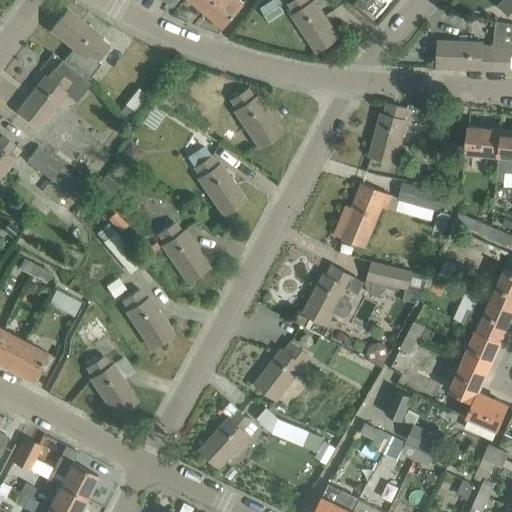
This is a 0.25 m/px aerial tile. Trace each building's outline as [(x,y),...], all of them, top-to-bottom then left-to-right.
[(192,0),(205,10),(213,0),(192,0)] [(213,0),(205,10),(224,26),(244,1),(243,0),(213,0)] [(275,0),(271,0),(260,8),(269,21),(283,12),(275,0)] [(300,10),(293,15),(317,51),(338,37),(314,0),(312,2),(310,0),(294,0),(294,1),(300,10)] [(511,0),(504,0),(500,5),(511,15),(511,0)] [(78,65),(98,81),(107,70),(96,61),(108,45),(99,39),(101,36),(67,10),(51,30),(85,56),(78,65)] [(511,23),(495,20),(493,45),(511,46),(511,45),(511,23)] [(511,46),(493,45),(483,45),(483,42),(458,41),(438,41),(437,66),(510,69),(511,49),(511,46)] [(61,60),(47,78),(45,76),(18,111),(33,123),(37,126),(64,92),(75,102),(91,84),(77,72),(61,60)] [(138,86),(126,103),(139,112),(151,95),(138,86)] [(247,89),(235,97),(241,105),(234,110),(248,130),(259,147),(280,132),(256,96),(253,98),(247,89)] [(401,107),(387,103),(384,114),(381,113),(370,155),(395,162),(406,120),(398,118),(401,107)] [(132,122),(138,114),(125,104),(119,111),(132,122)] [(433,111),(432,120),(444,120),(444,111),(433,111)] [(498,155),(500,129),(468,126),(465,152),(498,155)] [(511,130),(500,129),(498,155),(499,155),(497,179),(504,179),(505,171),(511,172),(511,130)] [(2,135),(0,138),(0,173),(20,148),(2,135)] [(38,146),(26,161),(50,180),(42,189),(58,202),(69,187),(85,199),(93,190),(38,146)] [(202,160),(196,151),(186,158),(198,178),(223,214),(244,199),(219,163),(216,165),(210,155),(202,160)] [(443,188),(442,192),(403,181),(398,199),(438,210),(439,207),(451,210),(454,190),(443,188)] [(363,183),(351,212),(345,210),(336,233),(364,244),(380,205),(385,207),(390,194),(381,191),(363,183)] [(121,232),(129,224),(116,211),(108,219),(121,232)] [(445,238),(451,215),(442,213),(436,235),(445,238)] [(488,236),(492,227),(476,220),(472,229),(488,236)] [(121,239),(116,233),(108,223),(97,233),(110,248),(130,272),(142,262),(122,238),(121,239)] [(181,233),(175,224),(157,236),(163,245),(187,281),(208,266),(184,230),(181,233)] [(488,236),(507,245),(511,235),(492,227),(488,236)] [(449,256),(459,234),(452,231),(442,253),(449,256)] [(511,254),(501,249),(479,298),(489,302),(490,300),(511,309),(511,254)] [(32,275),(38,264),(24,257),(19,268),(32,275)] [(385,290),(385,287),(399,291),(400,287),(406,289),(403,299),(402,299),(395,312),(407,319),(430,276),(413,272),(413,271),(372,260),(366,284),(369,294),(377,296),(385,290)] [(438,276),(449,281),(456,267),(445,261),(438,276)] [(32,275),(45,282),(51,272),(38,264),(32,275)] [(349,274),(332,265),(326,274),(324,273),(303,312),(325,323),(332,310),(343,316),(349,314),(353,306),(351,300),(340,295),(344,286),(358,293),(364,282),(349,274)] [(118,276),(106,285),(115,296),(127,287),(118,276)] [(449,281),(438,276),(431,289),(441,295),(449,281)] [(73,316),(80,302),(56,289),(49,302),(73,316)] [(140,289),(127,298),(133,308),(127,312),(151,347),(172,333),(148,297),(146,299),(140,289)] [(479,298),(473,311),(469,309),(462,324),(476,331),(500,342),(511,315),(511,309),(490,300),(489,302),(479,298)] [(106,354),(121,341),(96,314),(66,340),(80,355),(95,342),(106,354)] [(417,340),(419,335),(425,326),(415,321),(407,336),(417,340)] [(0,363),(10,369),(25,341),(3,329),(0,334),(0,363)] [(487,371),(500,342),(476,331),(463,360),(480,368),(487,371)] [(417,340),(407,336),(401,348),(410,353),(417,340)] [(45,373),(54,356),(25,341),(10,369),(32,380),(38,369),(45,373)] [(284,351),(282,349),(256,384),(276,399),(302,364),(309,355),(291,342),(284,351)] [(389,353),(387,346),(379,342),(370,345),(367,352),(369,359),(382,366),(389,353)] [(91,378),(115,414),(136,400),(112,364),(109,366),(104,356),(92,364),(98,373),(91,378)] [(487,371),(480,368),(463,360),(450,390),(473,401),(474,401),(478,391),(487,371)] [(411,396),(397,390),(386,414),(401,420),(411,396)] [(438,401),(467,414),(466,415),(498,429),(509,405),(478,391),(474,401),(473,401),(471,404),(442,392),(438,401)] [(200,449),(220,467),(249,434),(244,430),(251,421),(239,411),(232,419),(230,417),(200,449)] [(324,438),(280,419),(273,434),(318,453),(324,438)] [(389,434),(379,429),(365,422),(360,432),(374,439),(371,445),(381,450),(389,434)] [(437,436),(432,433),(414,425),(407,440),(425,448),(429,451),(437,436)] [(401,453),(414,459),(419,448),(389,434),(381,450),(398,458),(401,453)] [(30,468),(32,463),(41,445),(25,437),(14,460),(30,468)] [(491,462),(498,447),(489,443),(482,459),(491,462)] [(491,462),(502,467),(509,452),(498,447),(491,462)] [(414,459),(429,466),(434,455),(419,448),(414,459)] [(60,456),(54,469),(49,479),(60,484),(59,485),(85,498),(97,474),(60,456)] [(478,493),(489,498),(496,483),(485,478),(478,493)] [(456,495),(468,500),(474,484),(463,479),(456,495)] [(31,499),(31,498),(37,488),(25,482),(19,493),(31,499)] [(56,511),(77,511),(85,498),(59,485),(48,507),(56,511)] [(31,499),(19,493),(15,502),(33,511),(56,511),(48,507),(31,498),(31,499)] [(489,498),(478,493),(472,506),(483,511),(489,498)] [(389,511),(390,511),(359,496),(351,511),(389,511)] [(351,511),(339,505),(321,497),(313,511),(351,511)]
